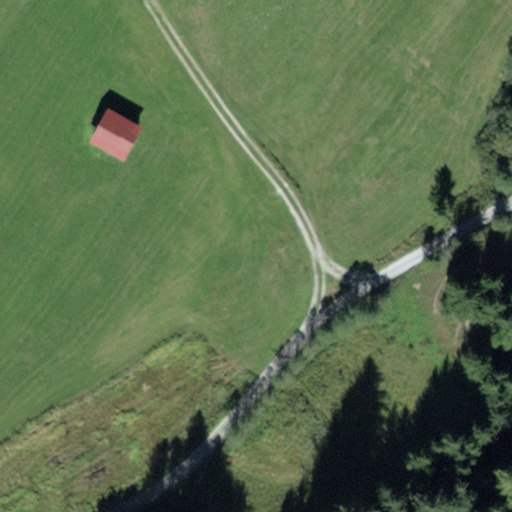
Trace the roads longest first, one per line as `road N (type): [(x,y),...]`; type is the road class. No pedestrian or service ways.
road 1 (track): [(511,205),(374,280),(307,329),(177,473),(110,511)]
road 2 (track): [(307,329),(318,301),(318,265),(304,220),(148,0)]
